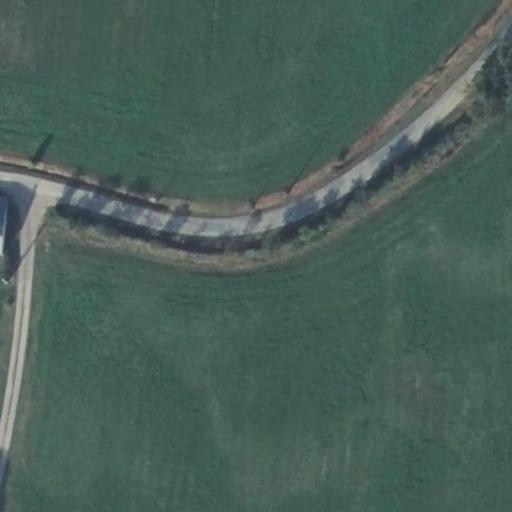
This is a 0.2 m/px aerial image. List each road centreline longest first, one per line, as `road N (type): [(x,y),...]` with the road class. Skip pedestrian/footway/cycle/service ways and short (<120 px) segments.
road 1 (unclassified): [(511,37),(376,167),(273,219),(205,228),(0,180)]
road 2 (track): [(15,181),(0,338)]
